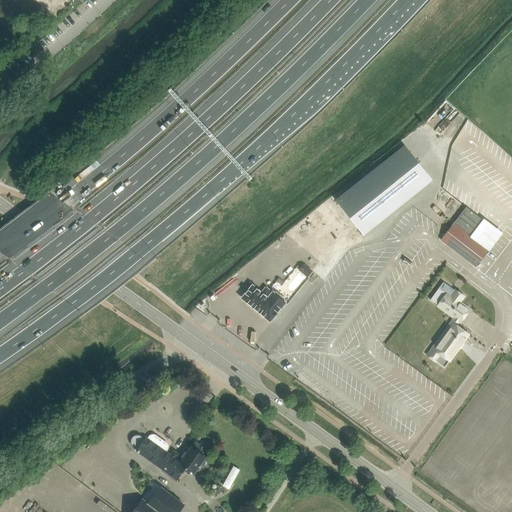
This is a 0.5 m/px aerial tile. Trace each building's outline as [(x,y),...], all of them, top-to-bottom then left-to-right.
[(404,149),(337,205),(362,235),(431,181),(404,149)] [(465,207),(453,223),(470,236),(482,221),(465,207)] [(453,223),(441,239),(476,266),(488,250),(470,236),(453,223)] [(412,260),(404,255),(402,259),(409,264),(412,260)] [(304,264),(299,269),(300,270),(308,276),(311,272),(312,271),(304,264)] [(433,348),(428,355),(435,360),(439,355),(441,356),(442,354),(449,360),(468,334),(456,326),(459,321),(460,321),(469,309),(459,302),(463,296),(444,283),(440,288),(447,293),(438,305),(455,317),(451,322),(453,324),(435,349),(433,348)] [(270,320),(285,302),(273,292),(267,300),(251,287),(242,298),(270,320)] [(131,439),(131,443),(132,446),(137,450),(170,474),(176,466),(182,471),(186,466),(194,472),(198,466),(199,467),(200,465),(200,464),(205,457),(191,447),(180,462),(174,458),(175,457),(172,454),(171,455),(164,450),(167,446),(166,442),(153,433),(149,434),(146,438),(145,439),(139,435),(136,435),(133,437),(131,439)] [(219,483),(213,491),(218,495),(224,487),(219,483)] [(161,487),(148,505),(142,500),(133,511),(179,511),(185,505),(161,487)]
